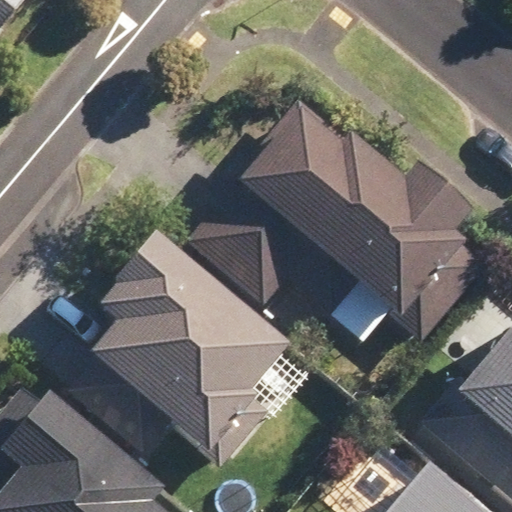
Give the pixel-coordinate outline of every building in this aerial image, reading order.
[(381,196),(283,111),(212,193),(216,196),(176,243),(254,310),(276,285),(354,352),(369,334),(377,341),(446,261),(431,248),(446,230),(392,184),(381,196)] [(297,386),(130,250),(72,321),(88,334),(62,367),(75,378),(52,407),(129,470),(152,442),(187,471),(239,407),(264,427),(297,386)] [(511,511),(511,333),(498,322),(410,432),(510,511),(511,511)] [(135,511),(142,504),(7,398),(0,407),(0,511),(135,511)] [(436,511),(396,482),(372,511),(436,511)]
